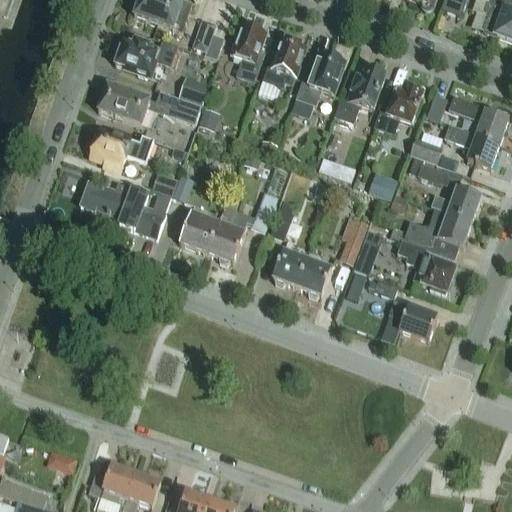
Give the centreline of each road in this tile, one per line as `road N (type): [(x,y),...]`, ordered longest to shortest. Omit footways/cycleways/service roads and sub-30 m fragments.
road 1 (residential): [(449,400),(17,236)]
road 2 (residential): [(343,511),(0,398)]
road 3 (residential): [(17,236),(98,0)]
road 4 (residential): [(511,84),(277,0)]
road 5 (residential): [(449,400),(511,228)]
road 6 (residential): [(362,511),(449,400)]
